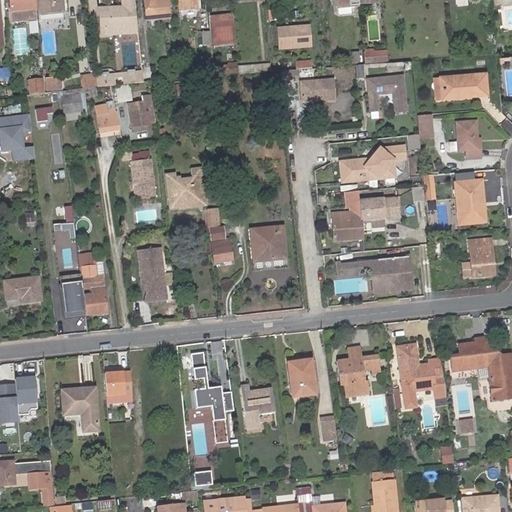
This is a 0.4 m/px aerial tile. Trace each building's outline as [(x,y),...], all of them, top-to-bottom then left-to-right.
[(8,0),(11,25),(35,23),(33,0),(8,0)] [(62,12),(60,0),(36,0),(38,14),(62,12)] [(98,11),(98,15),(99,27),(135,24),(133,0),(121,0),(122,6),(107,7),(108,10),(98,11)] [(143,0),(144,9),(145,17),(145,18),(167,16),(168,15),(167,7),(166,0),(143,0)] [(197,0),(176,0),(177,10),(198,7),(197,0)] [(38,14),(39,25),(46,24),(45,17),(62,15),(62,12),(38,14)] [(231,15),(211,17),(214,47),(234,45),(231,15)] [(135,24),(99,27),(100,34),(136,32),(135,24)] [(307,27),(279,30),(280,46),(309,43),(307,27)] [(203,46),(211,45),(210,31),(201,32),(203,46)] [(376,64),(387,63),(385,52),(375,53),(376,57),(376,64)] [(364,65),(376,64),(376,57),(363,58),(364,65)] [(303,60),(295,61),(296,68),(304,67),(303,60)] [(228,67),(213,69),(214,79),(238,76),(238,70),(237,65),(227,66),(228,67)] [(253,77),(270,75),(269,67),(253,69),(253,77)] [(238,76),(239,78),(253,77),(253,69),(238,70),(238,72),(238,76)] [(209,71),(188,73),(189,81),(209,79),(209,71)] [(462,93),(461,96),(487,94),(486,72),(443,76),(444,94),(462,93)] [(290,73),(278,74),(279,87),(291,86),(291,79),(290,73)] [(443,76),(434,76),(435,98),(444,97),(444,94),(443,76)] [(93,77),(76,78),(77,95),(86,94),(94,93),(93,84),(93,77)] [(401,77),(365,81),(368,112),(377,111),(376,96),(391,95),(394,114),(405,113),(401,77)] [(126,80),(127,90),(140,89),(139,78),(126,80)] [(109,86),(109,92),(127,90),(126,80),(108,82),(109,86)] [(333,80),(300,82),(300,103),(335,101),(333,80)] [(277,82),(263,83),(264,95),(277,95),(277,82)] [(105,83),(93,84),(94,93),(109,92),(109,86),(105,86),(105,83)] [(31,89),(27,90),(28,98),(39,97),(38,84),(31,85),(31,89)] [(187,85),(177,85),(178,99),(188,98),(187,85)] [(127,91),(115,92),(117,107),(130,106),(127,91)] [(95,95),(87,96),(88,103),(96,102),(95,95)] [(264,95),(262,96),(262,107),(278,106),(277,95),(264,95)] [(79,96),(61,98),(63,114),(80,112),(79,96)] [(129,133),(152,129),(149,107),(145,108),(145,107),(134,109),(135,116),(126,117),(129,133)] [(35,126),(45,125),(44,119),(50,118),(50,111),(33,113),(35,126)] [(106,116),(105,111),(97,112),(99,121),(108,119),(107,116),(106,116)] [(0,116),(0,151),(12,150),(13,160),(35,158),(34,145),(23,146),(22,132),(31,131),(30,114),(0,116)] [(118,135),(115,119),(112,119),(112,116),(107,116),(108,119),(99,121),(100,130),(97,131),(98,138),(118,135)] [(418,126),(430,125),(430,117),(418,118),(418,126)] [(475,139),(477,139),(475,121),(454,123),(456,143),(456,152),(465,151),(465,159),(481,157),(480,150),(476,150),(475,139)] [(430,125),(418,126),(420,139),(432,138),(430,125)] [(368,159),(346,161),(349,182),(393,177),(391,161),(402,160),(401,146),(376,149),(368,159)] [(7,154),(0,155),(0,168),(9,166),(7,154)] [(346,161),(338,162),(340,183),(349,182),(346,161)] [(149,163),(130,165),(134,201),(154,198),(149,163)] [(440,163),(432,166),(434,172),(442,169),(440,163)] [(198,199),(204,198),(200,171),(190,172),(191,181),(180,183),(179,180),(175,180),(175,177),(165,178),(169,211),(178,210),(178,206),(184,205),(184,211),(199,209),(198,199)] [(431,175),(421,176),(421,179),(423,196),(433,195),(431,175)] [(6,197),(29,195),(28,177),(5,178),(6,197)] [(456,183),(459,223),(481,221),(480,205),(484,205),(482,191),(485,191),(484,181),(456,183)] [(481,221),(459,223),(459,227),(488,224),(485,191),(482,191),(484,205),(480,205),(481,221)] [(433,195),(423,196),(424,204),(428,203),(434,202),(433,195)] [(396,198),(381,199),(355,202),(355,212),(330,214),(332,241),(361,239),(360,220),(383,218),(382,209),(397,208),(396,198)] [(65,205),(67,221),(74,220),(73,204),(65,205)] [(219,228),(217,212),(203,214),(205,230),(219,228)] [(371,220),(362,220),(362,229),(371,229),(371,220)] [(56,249),(75,249),(76,222),(57,222),(56,249)] [(210,242),(224,239),(222,229),(208,231),(210,242)] [(253,263),(264,261),(264,256),(270,255),(270,261),(284,259),(281,229),(250,232),(253,263)] [(170,242),(168,230),(158,234),(160,244),(170,242)] [(430,246),(438,245),(437,236),(429,237),(430,246)] [(232,262),(229,239),(226,239),(226,243),(210,245),(213,264),(232,262)] [(490,240),(468,242),(470,264),(471,275),(489,273),(488,259),(492,259),(490,240)] [(439,257),(438,245),(430,246),(431,258),(439,257)] [(160,251),(137,253),(141,282),(144,282),(145,286),(146,295),(153,300),(165,299),(160,251)] [(336,264),(337,274),(370,272),(378,271),(379,292),(410,290),(408,259),(336,264)] [(470,264),(462,265),(463,276),(471,275),(470,264)] [(91,295),(82,296),(83,307),(85,316),(107,313),(103,286),(101,276),(96,277),(93,266),(80,268),(78,268),(81,289),(90,288),(91,295)] [(378,271),(370,272),(372,293),(379,292),(378,271)] [(42,306),(39,284),(5,288),(7,306),(24,304),(25,309),(42,306)] [(153,300),(146,295),(143,304),(166,302),(165,299),(153,300)] [(481,337),(472,338),(473,342),(474,352),(482,351),(481,341),(481,337)] [(426,354),(426,358),(414,360),(411,339),(394,341),(397,373),(401,401),(411,400),(409,385),(429,382),(428,371),(438,370),(437,353),(426,354)] [(474,352),(473,342),(456,343),(457,354),(447,354),(449,369),(484,365),(488,400),(511,397),(511,388),(508,354),(499,355),(491,349),(490,340),(481,341),(482,351),(474,352)] [(344,347),(345,358),(359,357),(358,345),(344,347)] [(201,353),(189,354),(192,381),(200,380),(201,390),(193,391),(194,409),(209,407),(211,422),(222,421),(221,413),(231,412),(229,393),(219,394),(218,388),(205,389),(201,353)] [(359,357),(345,358),(333,359),(334,372),(341,371),(342,382),(339,382),(341,396),(366,393),(365,379),(361,380),(360,369),(368,368),(368,373),(378,371),(375,355),(359,356),(359,357)] [(307,360),(285,362),(290,396),(312,394),(307,360)] [(341,371),(334,372),(335,383),(339,382),(342,382),(341,371)] [(121,394),(129,393),(127,372),(119,372),(109,373),(109,376),(103,376),(104,395),(121,394)] [(39,381),(18,382),(21,420),(33,419),(33,411),(41,411),(39,381)] [(246,384),(238,385),(245,428),(259,426),(256,412),(271,410),(267,388),(247,390),(246,384)] [(16,387),(0,387),(0,417),(18,417),(16,387)] [(63,389),(65,415),(79,414),(81,433),(96,431),(93,388),(63,389)] [(329,416),(317,418),(320,441),(332,440),(329,416)] [(447,443),(436,445),(438,460),(449,459),(447,443)] [(0,465),(0,463),(0,462),(0,485),(13,485),(11,464),(0,465)] [(47,471),(39,472),(40,491),(41,497),(48,496),(47,471)] [(28,472),(28,491),(40,491),(39,472),(28,472)] [(190,487),(207,486),(207,473),(189,475),(190,487)] [(376,504),(376,511),(395,511),(392,479),(370,481),(373,505),(376,504)] [(462,511),(498,511),(496,494),(461,497),(462,511)] [(24,496),(0,498),(0,508),(25,506),(24,496)] [(451,511),(450,499),(442,500),(442,497),(413,500),(414,511),(451,511)] [(204,502),(205,511),(244,511),(244,499),(222,501),(204,502)] [(343,511),(343,501),(311,505),(312,511),(311,511),(343,511)] [(310,502),(304,503),(304,511),(310,511),(312,511),(311,505),(310,505),(310,502)]
